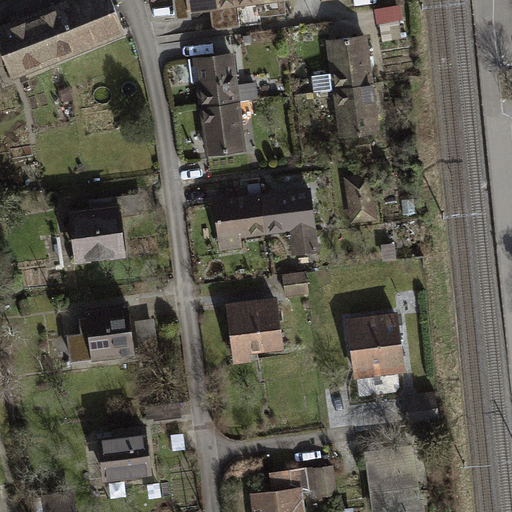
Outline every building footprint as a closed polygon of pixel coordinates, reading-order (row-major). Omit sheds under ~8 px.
[(118,25),(106,0),(51,0),(0,23),(0,43),(13,73),(118,25)] [(287,0),(181,0),(182,16),(289,10),(287,0)] [(372,29),(326,34),(336,135),(382,130),(372,29)] [(244,49),(195,51),(200,153),(249,151),(244,49)] [(349,177),(351,224),(381,222),(379,175),(349,177)] [(307,188),(211,200),(215,236),(285,227),(289,258),(315,255),(307,188)] [(123,198),(64,205),(70,260),(129,253),(123,198)] [(134,296),(75,303),(82,358),(141,351),(134,296)] [(282,304),(228,306),(230,358),(284,356),(282,304)] [(405,311),(348,314),(351,378),(409,375),(405,311)] [(409,397),(410,421),(439,419),(438,396),(409,397)] [(150,422),(91,429),(97,484),(156,477),(150,422)] [(424,511),(416,449),(366,455),(373,511),(424,511)] [(304,511),(303,486),(247,490),(248,511),(304,511)]
